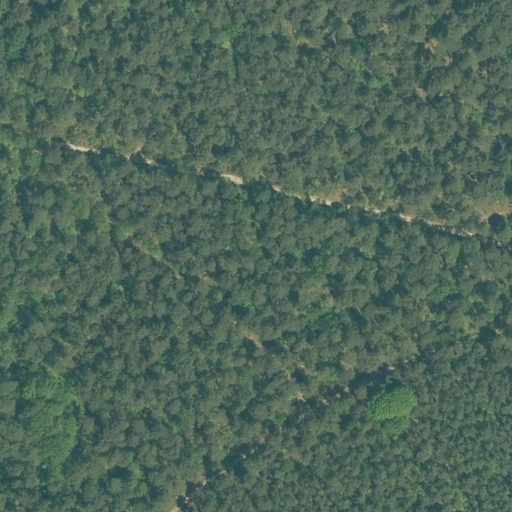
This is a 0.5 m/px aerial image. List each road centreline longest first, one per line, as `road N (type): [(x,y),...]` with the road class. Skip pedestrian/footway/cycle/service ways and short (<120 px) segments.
road 1 (track): [(511,249),(0,129)]
road 2 (track): [(511,323),(394,362),(320,402),(174,511)]
road 3 (track): [(94,213),(301,384),(303,414)]
